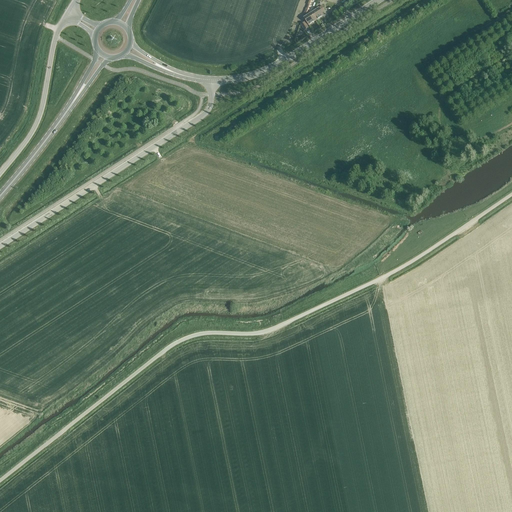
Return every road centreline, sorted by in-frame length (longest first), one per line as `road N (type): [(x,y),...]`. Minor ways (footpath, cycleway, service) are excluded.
road 1 (residential): [(0,480),(172,345),(281,325),(400,268),(511,194)]
road 2 (unclassified): [(0,246),(204,114),(212,80)]
road 3 (tertiary): [(226,80),(273,66),(380,0)]
road 4 (unclassified): [(0,173),(37,119),(65,16)]
